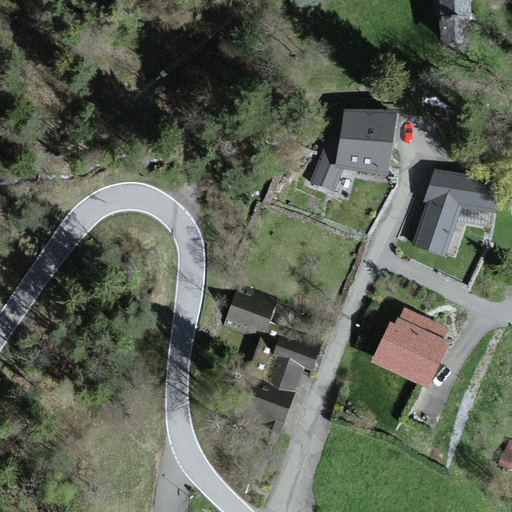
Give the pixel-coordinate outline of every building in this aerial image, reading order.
[(468,0),(440,0),(440,35),(469,35),(468,0)] [(392,114),(345,108),(341,136),(337,168),(343,169),(384,174),(392,114)] [(334,192),(343,169),(337,168),(341,136),(325,143),(310,183),(334,192)] [(432,162),(410,248),(444,257),(459,199),(491,207),(495,193),(486,176),(432,162)] [(273,301),(238,288),(223,327),(260,341),(268,320),(273,301)] [(444,329),(406,312),(398,328),(392,325),(376,359),(426,383),(445,345),(438,342),(444,329)] [(291,328),(268,320),(260,341),(246,375),(257,379),(245,410),(279,423),(303,362),(310,365),(317,347),(288,336),(291,328)]
